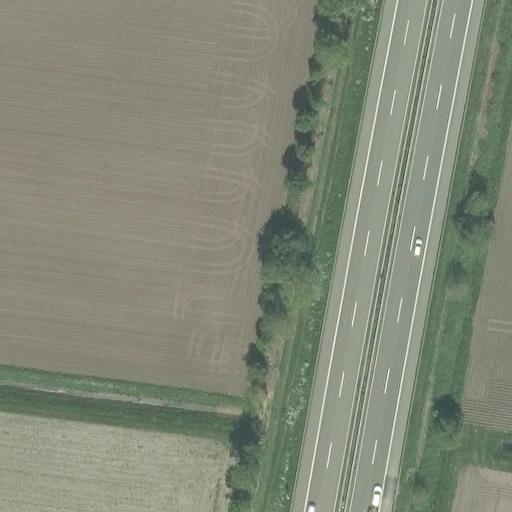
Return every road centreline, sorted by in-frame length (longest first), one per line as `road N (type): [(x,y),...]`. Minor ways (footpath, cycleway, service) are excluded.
road 1 (motorway): [(363,511),(462,0)]
road 2 (motorway): [(416,0),(319,511)]
